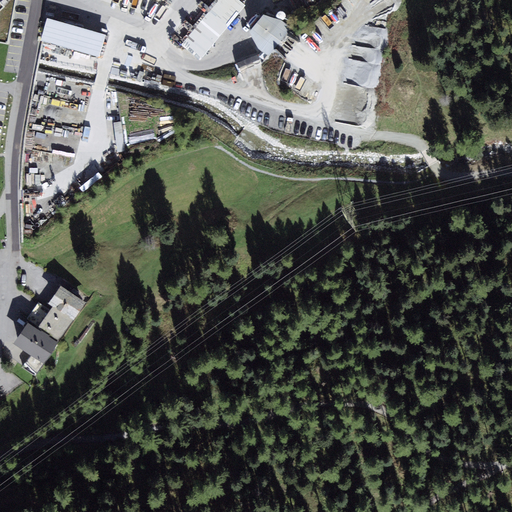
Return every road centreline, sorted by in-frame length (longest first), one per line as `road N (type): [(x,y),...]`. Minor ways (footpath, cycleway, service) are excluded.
road 1 (track): [(498,466),(443,459),(375,406),(307,402),(234,423),(0,454)]
road 2 (residential): [(37,0),(12,154),(12,327)]
road 3 (track): [(305,110),(323,122),(416,142),(446,175),(511,169)]
